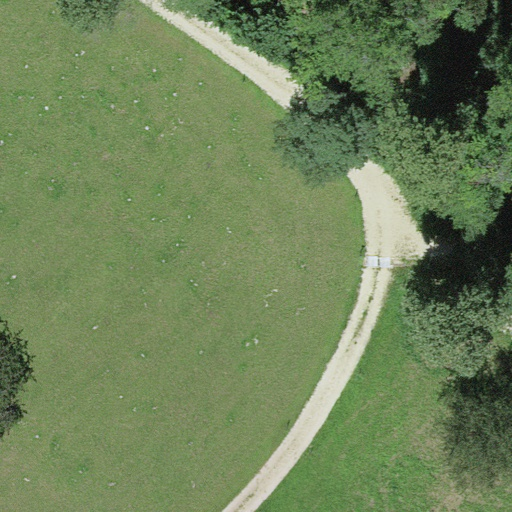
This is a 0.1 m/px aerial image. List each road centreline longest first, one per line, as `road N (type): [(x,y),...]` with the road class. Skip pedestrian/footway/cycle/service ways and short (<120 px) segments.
road 1 (track): [(184,0),(224,23),(343,129),(400,210),(364,327),(292,456),(238,511)]
road 2 (track): [(511,330),(400,210)]
